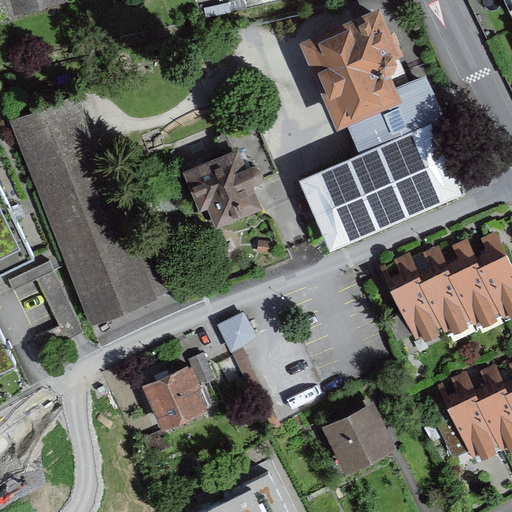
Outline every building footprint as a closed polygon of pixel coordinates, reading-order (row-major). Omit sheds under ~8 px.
[(0,0),(0,7),(5,6),(9,20),(67,6),(65,0),(0,0)] [(408,104),(402,90),(396,76),(410,70),(383,8),(307,41),(346,131),(353,128),(408,104)] [(450,119),(431,77),(402,90),(408,104),(353,128),(363,153),(303,179),(335,254),(468,197),(437,125),(450,119)] [(78,98),(13,124),(96,324),(177,291),(155,238),(139,244),(78,98)] [(244,150),(186,172),(202,213),(213,209),(220,229),(268,211),(258,186),(270,182),(264,166),(252,170),(244,150)] [(0,275),(34,260),(0,187),(0,275)] [(511,259),(503,237),(477,248),(506,317),(508,322),(511,320),(511,259)] [(474,327),(475,329),(506,317),(477,248),(475,242),(444,255),(474,327)] [(444,255),(442,249),(416,260),(446,332),(448,338),(474,327),(444,255)] [(446,332),(416,260),(414,256),(385,268),(417,344),(446,332)] [(244,313),(218,326),(232,354),(258,341),(244,313)] [(0,328),(0,377),(19,368),(0,328)] [(192,365),(202,386),(217,379),(204,351),(189,358),(192,365)] [(269,363),(279,394),(318,382),(308,351),(269,363)] [(192,365),(145,387),(165,429),(212,407),(202,386),(192,365)] [(500,367),(473,378),(503,450),(505,455),(511,452),(511,396),(502,372),(500,367)] [(511,367),(502,372),(511,396),(511,367)] [(471,373),(443,385),(474,461),(503,450),(473,378),(471,373)] [(376,401),(325,425),(347,476),(398,451),(376,401)] [(256,511),(243,485),(199,505),(201,511),(256,511)]
